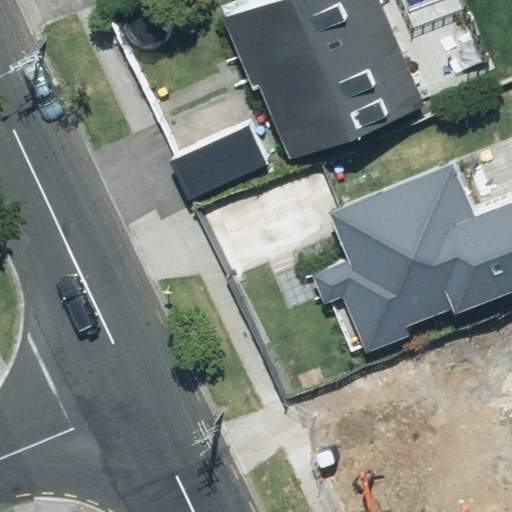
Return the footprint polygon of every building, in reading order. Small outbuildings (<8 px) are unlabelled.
[(442,89),(405,0),(239,0),(300,147),(442,89)] [(283,157),(247,83),(172,119),(208,193),(283,157)] [(342,245),(380,341),(428,322),(423,309),(511,273),(511,244),(471,141),(389,174),(377,143),(316,167),(329,197),(341,192),(359,238),(342,245)] [(511,296),(503,299),(511,325),(511,296)] [(454,422),(422,435),(452,511),(511,511),(511,372),(445,399),(454,422)]
